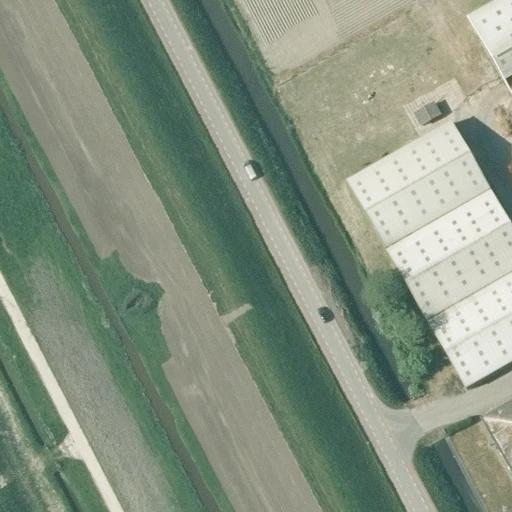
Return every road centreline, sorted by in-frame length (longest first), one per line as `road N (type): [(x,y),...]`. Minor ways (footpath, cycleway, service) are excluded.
road 1 (tertiary): [(429,511),(153,0)]
road 2 (track): [(0,284),(116,511)]
